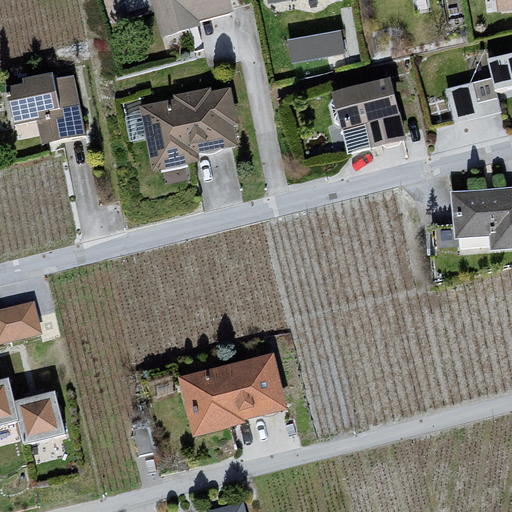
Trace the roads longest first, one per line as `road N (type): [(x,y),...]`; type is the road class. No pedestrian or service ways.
road 1 (residential): [(0,276),(511,149)]
road 2 (residential): [(89,511),(511,401)]
